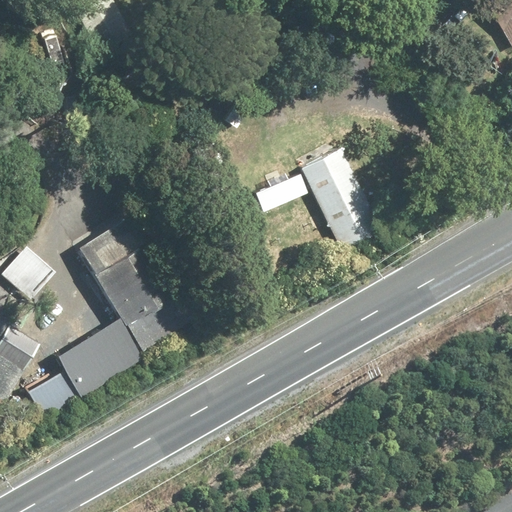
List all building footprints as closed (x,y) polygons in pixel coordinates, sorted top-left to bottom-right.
[(121,17),(110,0),(65,0),(88,37),(121,17)] [(511,0),(440,0),(452,21),(483,4),(508,50),(511,48),(511,0)] [(380,231),(338,146),(298,166),(340,251),(380,231)] [(128,218),(77,249),(133,341),(184,310),(128,218)] [(48,266),(24,247),(1,276),(24,295),(48,266)] [(0,319),(0,398),(39,336),(4,314),(0,319)]
